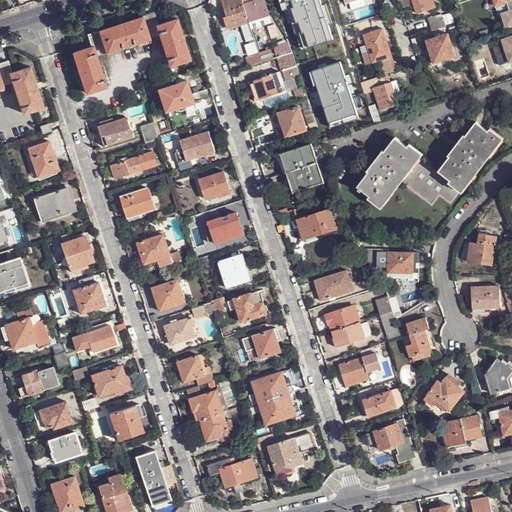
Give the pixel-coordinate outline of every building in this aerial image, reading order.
[(243,0),(222,0),(226,8),(226,9),(228,8),(230,15),(225,17),(229,28),(243,24),(250,22),(243,0)] [(243,0),(250,22),(270,14),(269,9),(268,9),(266,3),(263,4),(262,0),(243,0)] [(362,120),(322,0),(282,0),(327,131),(362,120)] [(419,0),(420,1),(414,3),(418,13),(435,7),(432,0),(419,0)] [(511,0),(494,0),(497,6),(499,14),(503,13),(507,27),(511,25),(511,0)] [(337,6),(342,23),(347,21),(342,4),(337,6)] [(137,42),(150,38),(160,34),(170,65),(190,58),(177,18),(158,24),(155,12),(88,34),(92,46),(73,52),(87,92),(107,86),(96,54),(106,51),(107,52),(119,48),(123,47),(123,48),(134,45),(134,43),(137,42)] [(433,30),(446,26),(442,13),(429,17),(433,30)] [(250,22),(243,24),(248,41),(255,39),(250,22)] [(381,60),(390,57),(384,40),(387,39),(384,28),(364,35),(370,51),(373,62),(381,60)] [(449,33),(439,36),(441,42),(429,46),(428,45),(418,48),(418,50),(429,47),(435,64),(456,56),(449,33)] [(439,36),(427,40),(428,45),(429,46),(441,42),(439,36)] [(511,36),(503,39),(510,62),(511,61),(511,36)] [(255,39),(248,41),(253,54),(260,52),(259,51),(255,39)] [(387,39),(384,40),(390,57),(393,56),(387,39)] [(292,49),(289,42),(276,46),(278,53),(292,49)] [(275,54),(272,47),(259,51),(260,52),(262,59),(275,54)] [(373,62),(370,51),(363,53),(367,64),(373,62)] [(253,54),(247,56),(250,65),(263,61),(262,59),(260,52),(253,54)] [(278,56),(285,76),(299,71),(293,52),(279,56),(278,56)] [(390,57),(381,60),(386,75),(397,71),(393,56),(390,57)] [(0,87),(3,86),(3,84),(13,81),(23,113),(43,107),(30,66),(12,72),(8,61),(0,63),(0,87)] [(299,71),(285,76),(286,79),(300,75),(299,71)] [(255,80),(247,83),(253,102),(261,99),(285,91),(278,72),(255,80)] [(404,102),(401,92),(396,93),(392,82),(389,82),(386,75),(362,82),(365,94),(373,91),(372,88),(375,87),(377,94),(374,95),(376,100),(378,99),(382,110),(404,102)] [(177,83),(158,89),(163,101),(165,101),(168,110),(178,107),(186,105),(194,102),(187,79),(177,83)] [(302,87),(296,89),(300,98),(305,96),(302,87)] [(376,104),(369,106),(375,123),(381,121),(376,104)] [(307,129),(300,106),(279,113),(287,136),(307,129)] [(309,124),(315,122),(311,108),(305,110),(309,124)] [(132,135),(126,116),(112,120),(112,118),(108,119),(109,122),(100,125),(106,144),(132,135)] [(158,135),(154,121),(140,125),(146,142),(159,138),(158,135)] [(450,156),(439,170),(451,180),(462,188),(479,166),(483,161),(499,139),(488,131),(477,122),(466,135),(450,156)] [(40,126),(42,133),(51,130),(49,123),(40,126)] [(97,126),(104,144),(105,144),(106,144),(100,125),(98,125),(97,126)] [(499,139),(504,139),(490,128),(488,131),(499,139)] [(215,150),(209,129),(204,130),(194,134),(180,138),(182,145),(172,148),(177,163),(215,150)] [(448,155),(450,156),(466,135),(464,134),(448,155)] [(396,137),(385,151),(369,172),(359,186),(361,188),(360,189),(362,191),(363,190),(371,196),(381,204),(398,182),(400,179),(402,176),(419,154),(408,146),(396,137)] [(504,139),(499,139),(483,161),(485,163),(504,139)] [(49,141),(28,147),(38,176),(57,170),(59,170),(49,141)] [(325,180),(312,144),(280,154),(283,154),(288,170),(289,170),(290,170),(294,185),(296,190),(325,180)] [(419,154),(422,156),(423,154),(410,144),(408,146),(419,154)] [(368,170),(369,172),(385,151),(383,149),(368,170)] [(111,165),(115,178),(156,165),(152,151),(111,165)] [(288,170),(283,154),(280,154),(278,155),(280,164),(283,171),(288,170)] [(422,156),(419,154),(402,176),(405,179),(422,156)] [(462,188),(463,193),(481,168),(479,166),(462,188)] [(57,172),(57,170),(38,176),(39,178),(57,172)] [(200,178),(206,198),(220,194),(220,196),(231,193),(231,191),(229,185),(227,178),(225,172),(224,170),(200,178)] [(294,185),(290,170),(289,170),(283,172),(284,174),(286,180),(288,187),(294,185)] [(198,179),(194,181),(201,201),(205,199),(198,179)] [(463,193),(462,188),(451,180),(449,182),(460,191),(463,193)] [(381,204),(382,208),(401,184),(398,182),(381,204)] [(77,210),(69,186),(65,187),(68,198),(70,197),(75,211),(77,210)] [(34,198),(42,221),(43,221),(42,219),(60,213),(61,215),(75,211),(70,197),(68,198),(65,187),(34,198)] [(156,208),(149,187),(132,192),(134,196),(122,200),(128,217),(156,208)] [(382,208),(381,204),(371,196),(369,198),(382,208)] [(331,208),(298,218),(301,226),(302,230),(304,235),(317,231),(319,235),(320,234),(338,229),(331,208)] [(42,219),(43,221),(61,215),(60,213),(42,219)] [(242,223),(239,215),(234,216),(230,218),(225,219),(224,216),(209,221),(210,223),(215,239),(216,242),(240,234),(237,224),(242,223)] [(210,241),(215,239),(210,223),(204,225),(210,241)] [(138,242),(145,263),(146,263),(159,259),(160,262),(161,265),(174,261),(172,255),(164,230),(154,233),(155,237),(138,242)] [(317,231),(304,235),(305,239),(306,239),(319,235),(317,231)] [(88,232),(85,233),(86,236),(92,251),(94,250),(88,232)] [(492,264),(497,234),(486,232),(480,232),(479,242),(476,242),(475,243),(472,260),(468,259),(468,260),(492,264)] [(88,266),(87,262),(94,260),(92,251),(86,236),(75,239),(72,240),(62,243),(72,272),(88,266)] [(389,251),(389,272),(401,272),(414,272),(414,251),(389,251)] [(243,253),(240,254),(249,281),(251,280),(243,253)] [(510,262),(507,253),(499,255),(502,265),(510,262)] [(228,287),(249,281),(240,254),(219,261),(228,287)] [(21,257),(0,263),(0,292),(15,287),(16,290),(30,286),(21,257)] [(348,270),(318,280),(322,291),(319,292),(319,293),(322,301),(331,298),(336,296),(339,295),(355,290),(348,270)] [(322,291),(318,280),(313,281),(316,291),(319,290),(319,292),(322,291)] [(158,290),(154,292),(157,299),(161,311),(187,302),(185,298),(180,281),(169,284),(168,282),(157,286),(158,290)] [(106,305),(101,289),(99,290),(97,282),(75,289),(80,304),(78,305),(81,314),(106,305)] [(472,286),(473,307),(474,307),(474,305),(485,304),(485,306),(486,306),(501,306),(499,285),(472,286)] [(268,314),(264,301),(261,302),(257,292),(257,291),(252,292),(234,297),(235,299),(238,306),(242,321),(268,314)] [(218,298),(212,300),(212,301),(214,305),(216,311),(216,312),(226,309),(224,303),(227,302),(225,296),(218,298)] [(377,301),(381,315),(393,311),(389,297),(377,301)] [(232,309),(238,306),(235,299),(229,301),(232,309)] [(207,314),(216,311),(214,305),(212,301),(203,304),(207,314)] [(362,304),(356,306),(360,319),(367,317),(362,304)] [(202,305),(191,309),(195,319),(205,316),(202,305)] [(327,315),(330,325),(331,324),(334,323),(336,329),(361,322),(360,319),(356,306),(356,305),(327,315)] [(37,325),(35,325),(39,340),(37,340),(33,326),(29,316),(34,315),(31,308),(16,313),(18,320),(5,324),(6,325),(9,335),(12,345),(13,348),(23,345),(25,352),(40,348),(39,346),(51,342),(44,320),(36,322),(37,325)] [(386,329),(398,325),(395,318),(393,311),(381,315),(386,329)] [(196,336),(190,317),(178,321),(172,323),(165,325),(168,334),(169,335),(170,335),(173,343),(196,336)] [(408,323),(414,343),(408,345),(411,357),(413,356),(431,350),(433,349),(430,340),(426,329),(429,328),(430,328),(427,317),(408,323)] [(111,324),(113,319),(86,329),(87,332),(111,324)] [(368,321),(361,324),(366,337),(373,334),(368,321)] [(122,322),(115,325),(117,331),(124,328),(122,322)] [(337,348),(366,338),(366,337),(361,324),(361,322),(336,329),(333,331),(335,338),(334,338),(337,348)] [(93,351),(117,344),(115,337),(111,324),(87,332),(71,337),(75,350),(91,345),(93,351)] [(221,328),(224,337),(238,332),(235,324),(221,328)] [(401,335),(398,325),(386,329),(389,339),(401,335)] [(260,358),(282,351),(278,340),(275,341),(271,329),(253,335),(260,358)] [(432,355),(431,350),(413,356),(414,360),(432,355)] [(71,364),(69,360),(66,351),(54,355),(53,355),(58,368),(71,364)] [(347,386),(370,378),(368,371),(382,367),(377,353),(340,364),(347,386)] [(179,362),(185,382),(198,378),(200,385),(215,380),(212,373),(214,373),(212,367),(204,369),(200,355),(179,362)] [(491,393),(511,386),(511,381),(510,377),(511,375),(511,367),(502,360),(497,357),(485,374),(491,393)] [(511,364),(504,358),(502,360),(511,367),(511,364)] [(100,396),(115,391),(129,386),(126,375),(123,365),(110,368),(105,371),(93,375),(100,396)] [(38,369),(22,374),(26,386),(19,388),(22,397),(60,384),(54,366),(38,371),(38,369)] [(73,370),(76,380),(89,375),(86,366),(73,370)] [(297,415),(302,413),(301,410),(299,403),(302,402),(300,398),(297,399),(291,380),(289,374),(292,372),(291,369),(282,372),(297,415)] [(267,424),(297,415),(282,372),(253,381),(267,424)] [(451,374),(448,378),(460,387),(462,384),(463,383),(451,374)] [(442,408),(445,405),(450,410),(466,391),(460,387),(448,378),(448,377),(443,383),(439,381),(437,383),(429,393),(425,399),(433,406),(436,402),(442,408)] [(134,388),(129,386),(115,391),(116,394),(134,388)] [(392,389),(365,399),(368,406),(363,407),(367,417),(398,406),(392,389)] [(191,399),(195,411),(198,410),(200,416),(201,420),(208,441),(222,436),(223,440),(232,437),(230,430),(227,421),(217,390),(191,399)] [(83,402),(86,411),(99,406),(96,397),(83,402)] [(74,422),(67,401),(39,410),(43,421),(44,421),(46,428),(53,426),(54,429),(74,422)] [(511,409),(501,412),(500,407),(491,409),(493,417),(500,416),(502,422),(504,435),(511,432),(511,409)] [(111,413),(120,440),(127,438),(133,436),(145,432),(144,431),(142,431),(137,419),(140,417),(137,409),(129,412),(124,413),(123,409),(111,413)] [(34,412),(40,430),(46,428),(44,421),(43,421),(39,410),(34,412)] [(479,414),(455,419),(456,423),(448,424),(450,432),(445,433),(445,434),(450,433),(453,445),(469,441),(470,444),(471,443),(470,438),(485,435),(484,434),(479,414)] [(397,420),(398,423),(404,442),(393,445),(400,464),(418,458),(404,418),(397,420)] [(374,431),(381,449),(393,445),(404,442),(398,423),(374,431)] [(248,431),(252,441),(256,439),(253,429),(248,431)] [(76,432),(49,440),(53,451),(53,452),(52,452),(54,458),(56,459),(57,461),(83,453),(76,432)] [(270,446),(276,467),(278,475),(293,470),(292,466),(300,463),(302,460),(302,458),(296,441),(299,440),(303,452),(316,448),(311,433),(270,446)] [(449,448),(453,445),(450,433),(445,434),(447,444),(449,448)] [(270,434),(256,439),(258,445),(264,444),(264,443),(273,440),(270,434)] [(47,453),(53,451),(49,440),(44,442),(47,453)] [(136,456),(151,502),(171,495),(156,449),(136,456)] [(258,477),(252,459),(235,465),(233,458),(231,459),(231,458),(208,465),(211,476),(221,472),(226,488),(235,485),(236,484),(236,482),(239,481),(240,483),(242,482),(258,477)] [(127,511),(133,510),(127,490),(126,490),(121,474),(108,478),(110,482),(99,486),(107,511),(127,511)] [(52,484),(61,510),(71,507),(72,510),(85,506),(76,476),(52,484)] [(244,490),(242,482),(240,483),(236,484),(235,485),(237,493),(244,490)] [(151,502),(152,506),(169,501),(172,500),(171,495),(151,502)] [(472,500),(474,511),(493,511),(490,496),(472,500)] [(170,504),(169,501),(152,506),(153,510),(170,504)]
